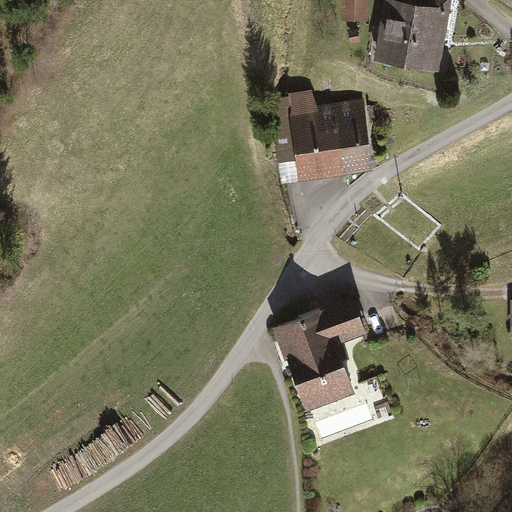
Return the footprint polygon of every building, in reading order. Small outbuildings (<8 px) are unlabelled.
[(367,0),(340,0),(340,16),(368,16),(367,0)] [(383,0),(374,55),(409,61),(419,0),(383,0)] [(449,0),(419,0),(409,61),(438,66),(449,0)] [(358,27),(348,29),(349,40),(360,39),(358,27)] [(291,181),(345,173),(338,127),(318,131),(314,105),(311,89),(285,93),(286,98),(267,101),(280,183),(291,181)] [(361,98),(314,105),(318,131),(338,127),(345,173),(372,169),(366,128),(361,98)] [(284,353),(285,358),(337,338),(366,328),(352,292),(272,322),(284,353)] [(339,344),(337,338),(285,358),(304,407),(356,388),(339,344)]
